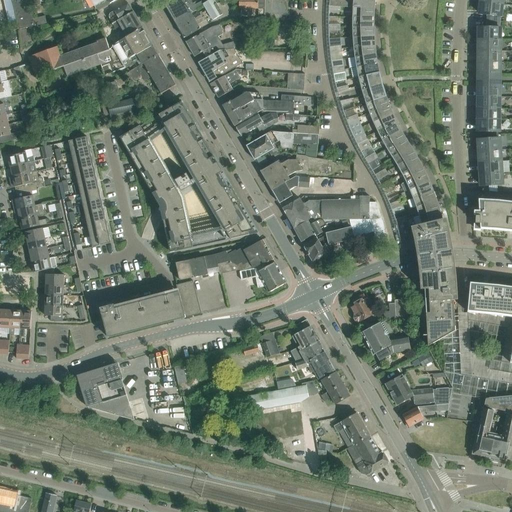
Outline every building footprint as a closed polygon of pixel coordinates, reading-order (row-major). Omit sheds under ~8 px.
[(11,0),(16,21),(18,30),(34,26),(32,19),(30,7),(40,5),(38,0),(11,0)] [(162,0),(173,20),(187,12),(189,14),(190,13),(191,14),(197,10),(197,9),(204,5),(204,4),(202,1),(194,5),(190,0),(162,0)] [(210,0),(204,4),(204,5),(207,9),(216,3),(214,0),(210,0)] [(239,0),(239,7),(241,8),(252,8),(264,9),(265,0),(259,0),(258,0),(239,0)] [(287,11),(286,0),(264,0),(265,0),(264,9),(264,19),(264,21),(292,21),(287,12),(287,11)] [(340,7),(353,8),(375,9),(375,0),(374,0),(373,0),(369,1),(365,1),(363,1),(361,1),(359,1),(354,0),(352,0),(329,0),(329,5),(329,6),(340,7)] [(486,21),(500,22),(499,22),(500,16),(501,16),(502,5),(481,2),(480,13),(480,14),(487,15),(487,21),(486,21)] [(119,20),(133,12),(128,3),(115,11),(114,11),(109,14),(108,17),(110,20),(117,16),(119,20)] [(216,3),(207,9),(213,20),(223,15),(216,3)] [(252,8),(241,8),(241,17),(252,17),(252,8)] [(353,8),(352,17),(374,18),(375,9),(353,8)] [(139,29),(142,28),(133,12),(119,20),(111,24),(116,31),(119,30),(121,32),(123,31),(126,37),(139,29)] [(173,20),(179,30),(202,18),(200,15),(202,13),(201,12),(193,17),(191,14),(190,13),(189,14),(187,12),(173,20)] [(202,18),(179,30),(184,38),(208,24),(202,13),(200,15),(202,18)] [(44,16),(32,19),(34,26),(46,24),(44,16)] [(352,17),(352,27),(374,27),(374,18),(352,17)] [(18,30),(16,21),(8,23),(9,27),(10,31),(18,30)] [(479,28),(479,40),(500,40),(500,28),(499,28),(499,22),(500,22),(486,21),(486,22),(487,22),(487,28),(479,28)] [(206,50),(209,56),(211,56),(220,50),(234,49),(235,48),(234,48),(232,43),(233,42),(222,45),(218,37),(222,34),(220,25),(212,27),(200,34),(186,42),(195,57),(206,50)] [(352,27),(353,38),(375,36),(374,27),(352,27)] [(117,72),(125,69),(122,63),(153,46),(142,28),(139,29),(126,37),(117,42),(109,50),(97,54),(100,65),(101,65),(104,75),(116,71),(117,72)] [(353,38),(353,48),(375,45),(375,36),(353,38)] [(34,76),(63,67),(91,56),(97,54),(109,50),(105,39),(92,43),(93,45),(60,56),(57,47),(28,57),(34,76)] [(479,40),(479,51),(500,51),(500,40),(479,40)] [(353,48),(355,58),(376,54),(375,45),(353,48)] [(139,61),(141,64),(158,55),(153,46),(122,63),(125,69),(126,68),(139,61)] [(211,56),(209,56),(198,63),(209,83),(242,63),(234,49),(220,50),(211,56)] [(479,51),(479,62),(500,62),(500,51),(479,51)] [(66,77),(100,65),(97,54),(91,56),(63,67),(66,77)] [(355,58),(356,67),(378,63),(376,54),(355,58)] [(141,64),(129,72),(134,80),(141,76),(144,81),(151,78),(157,88),(160,93),(161,94),(167,90),(176,85),(172,79),(166,69),(158,55),(141,64)] [(500,62),(479,62),(479,73),(478,73),(478,74),(500,74),(500,62)] [(356,67),(358,77),(380,73),(378,63),(356,67)] [(19,67),(13,69),(17,78),(22,76),(19,67)] [(224,76),(210,84),(219,98),(233,90),(229,84),(239,79),(234,71),(225,76),(224,76)] [(359,79),(362,91),(383,85),(380,73),(358,77),(359,79)] [(304,80),(298,80),(298,82),(288,82),(287,89),(304,90),(304,80)] [(0,99),(5,98),(11,96),(8,81),(1,82),(0,82),(0,99)] [(107,85),(111,98),(120,95),(116,82),(107,85)] [(362,91),(366,104),(387,96),(386,96),(383,86),(383,85),(362,91)] [(478,86),(478,97),(499,97),(499,85),(478,85),(478,86)] [(223,106),(228,114),(241,107),(241,108),(250,102),(255,100),(263,100),(259,94),(246,93),(223,106)] [(228,114),(235,126),(247,119),(247,118),(258,113),(260,118),(266,114),(266,115),(270,113),(277,113),(277,114),(293,114),(294,105),(310,106),(311,97),(294,96),(294,102),(281,101),(263,100),(255,100),(250,102),(241,108),(241,107),(228,114)] [(366,104),(369,113),(390,105),(387,96),(366,104)] [(478,97),(478,108),(499,108),(499,97),(478,97)] [(136,99),(108,105),(110,116),(138,110),(136,99)] [(258,233),(182,101),(120,137),(160,206),(170,253),(231,239),(258,233)] [(369,113),(373,122),(393,114),(390,105),(369,113)] [(478,108),(478,120),(499,120),(499,108),(478,108)] [(247,119),(235,126),(241,137),(257,127),(260,132),(278,122),(278,119),(277,114),(277,113),(270,113),(266,115),(266,114),(260,118),(258,113),(247,118),(247,119)] [(0,115),(0,126),(8,124),(6,114),(0,115)] [(373,122),(377,131),(397,122),(393,114),(373,122)] [(499,120),(478,120),(478,131),(499,132),(499,120)] [(377,131),(382,140),(401,130),(397,122),(377,131)] [(8,124),(0,126),(0,143),(17,140),(15,133),(11,134),(8,124)] [(292,130),(292,133),(294,133),(294,134),(297,134),(318,135),(318,127),(298,125),(297,130),(292,130)] [(382,140),(387,149),(406,138),(401,130),(382,140)] [(294,133),(292,133),(281,132),(273,132),(270,132),(246,146),(254,160),(256,159),(263,155),(274,149),(272,145),(278,142),(280,142),(280,143),(293,144),(294,134),(294,133)] [(365,134),(360,137),(362,142),(368,140),(365,134)] [(68,141),(71,152),(89,148),(87,137),(68,141)] [(362,142),(360,137),(354,139),(356,142),(357,145),(362,142)] [(387,149),(392,158),(411,146),(406,138),(387,149)] [(478,140),(479,151),(500,150),(499,138),(478,140)] [(45,147),(41,147),(43,159),(45,159),(50,158),(49,151),(48,146),(47,146),(45,147)] [(392,158),(397,166),(416,154),(411,146),(392,158)] [(71,152),(73,163),(92,159),(89,148),(71,152)] [(479,151),(480,163),(501,162),(500,150),(479,151)] [(8,157),(10,167),(35,161),(34,157),(27,158),(26,153),(8,157)] [(375,153),(370,156),(373,161),(378,158),(375,153)] [(397,166),(402,174),(421,163),(416,154),(397,166)] [(263,155),(256,159),(260,165),(267,161),(263,155)] [(261,171),(266,181),(291,166),(300,166),(302,165),(310,169),(328,171),(329,161),(310,158),(305,156),(296,156),(296,160),(289,160),(281,164),(279,161),(261,171)] [(373,161),(370,156),(365,159),(366,161),(368,164),(373,161)] [(73,163),(76,173),(94,169),(92,159),(73,163)] [(10,167),(12,177),(13,177),(37,172),(35,161),(10,167)] [(480,163),(480,174),(501,173),(501,162),(480,163)] [(402,174),(406,182),(426,172),(421,163),(402,174)] [(266,181),(272,191),(290,180),(289,177),(296,173),(303,172),(300,166),(291,166),(266,181)] [(76,173),(78,184),(97,180),(94,169),(76,173)] [(385,169),(380,172),(383,177),(388,174),(385,169)] [(17,187),(18,192),(39,188),(45,186),(43,181),(43,178),(41,177),(38,178),(37,172),(13,177),(12,177),(9,177),(11,188),(17,187)] [(383,177),(380,172),(375,175),(377,178),(378,181),(383,177)] [(406,182),(410,190),(430,181),(426,172),(406,182)] [(501,173),(480,174),(481,185),(481,186),(502,185),(501,173)] [(290,180),(272,191),(279,204),(292,196),(289,191),(294,188),(310,189),(311,179),(297,178),(297,177),(290,180)] [(78,184),(80,194),(99,190),(97,180),(78,184)] [(410,190),(413,199),(434,191),(430,181),(410,190)] [(393,184),(388,187),(391,193),(396,190),(393,184)] [(391,193),(388,187),(383,189),(384,192),(385,195),(391,193)] [(12,200),(14,210),(35,205),(33,196),(39,194),(38,189),(39,188),(18,192),(20,198),(12,200)] [(80,194),(83,205),(101,201),(99,190),(80,194)] [(413,199),(416,207),(437,200),(434,191),(413,199)] [(360,201),(360,219),(373,219),(376,231),(374,232),(377,244),(388,242),(382,219),(376,203),(370,202),(370,196),(359,196),(359,201),(360,201)] [(294,228),(308,220),(311,218),(303,205),(300,199),(282,209),(294,228)] [(475,229),(496,230),(500,200),(499,200),(479,199),(479,202),(479,212),(476,212),(475,229)] [(416,207),(419,216),(440,210),(437,200),(416,207)] [(496,230),(511,231),(511,201),(500,200),(496,230)] [(83,205),(85,215),(104,211),(101,201),(83,205)] [(309,202),(303,205),(311,218),(309,219),(320,219),(322,219),(332,219),(349,219),(360,219),(360,201),(359,201),(308,201),(309,202)] [(14,210),(16,220),(37,215),(44,214),(42,204),(35,205),(14,210)] [(419,216),(421,224),(421,225),(441,220),(443,220),(443,219),(440,210),(419,216)] [(85,215),(88,226),(106,222),(104,211),(85,215)] [(37,215),(16,220),(17,221),(20,220),(22,230),(39,226),(39,225),(46,224),(45,219),(38,221),(37,215)] [(433,317),(426,317),(428,346),(441,339),(455,331),(454,300),(458,300),(457,287),(456,274),(455,267),(455,261),(454,255),(453,248),(452,243),(450,235),(449,229),(446,218),(443,219),(443,220),(441,220),(442,223),(443,223),(445,230),(446,237),(424,238),(424,234),(421,225),(421,224),(411,227),(414,237),(415,242),(416,246),(417,254),(418,259),(419,265),(419,267),(419,271),(420,277),(421,290),(425,289),(425,299),(432,298),(433,317)] [(308,220),(294,228),(301,242),(315,234),(316,236),(322,233),(321,229),(326,227),(322,219),(320,219),(309,219),(308,220)] [(351,227),(326,234),(332,245),(354,239),(354,237),(374,232),(376,231),(373,219),(360,219),(349,219),(351,227)] [(441,220),(421,225),(424,234),(424,238),(446,237),(445,230),(443,223),(442,223),(441,220)] [(88,226),(90,236),(108,232),(106,222),(88,226)] [(25,232),(27,242),(45,237),(43,228),(25,232)] [(108,232),(90,236),(92,247),(111,243),(108,232)] [(332,245),(326,234),(326,233),(311,241),(310,239),(302,244),(313,262),(335,249),(332,245)] [(27,242),(29,251),(47,247),(45,237),(27,242)] [(218,268),(219,273),(255,266),(255,267),(262,263),(264,267),(275,262),(263,240),(245,249),(244,247),(236,251),(235,250),(232,252),(231,250),(226,252),(204,257),(175,263),(177,271),(180,281),(208,275),(207,270),(218,268)] [(29,251),(32,261),(49,257),(47,247),(29,251)] [(49,257),(32,261),(34,273),(57,268),(54,256),(49,257)] [(255,266),(219,273),(219,275),(240,270),(240,272),(241,280),(256,278),(258,288),(265,287),(269,293),(286,283),(275,262),(264,267),(262,263),(255,267),(255,266)] [(46,274),(46,285),(64,285),(64,275),(46,274)] [(172,293),(166,294),(115,308),(114,304),(100,308),(108,338),(173,321),(179,319),(184,318),(201,314),(193,281),(176,285),(178,291),(172,293)] [(468,312),(497,315),(499,285),(470,282),(468,312)] [(46,285),(45,295),(63,295),(64,285),(46,285)] [(511,286),(499,285),(497,315),(511,317),(511,286)] [(363,294),(353,300),(355,303),(354,303),(355,306),(351,308),(355,314),(354,318),(355,321),(358,323),(359,322),(375,313),(370,304),(367,299),(366,299),(363,294)] [(42,295),(42,305),(63,305),(63,295),(45,295),(42,295)] [(414,318),(426,317),(433,317),(432,298),(425,299),(426,303),(413,304),(414,318)] [(396,320),(414,318),(413,304),(395,306),(395,301),(395,300),(394,300),(395,304),(396,320)] [(384,320),(396,320),(395,304),(389,304),(390,312),(384,312),(384,320)] [(63,305),(42,305),(45,306),(45,316),(51,316),(51,321),(63,322),(63,305)] [(0,322),(0,327),(10,328),(11,310),(1,310),(0,322)] [(20,329),(21,311),(11,310),(10,328),(10,335),(19,336),(20,329)] [(21,311),(20,329),(20,336),(24,337),(25,329),(31,329),(32,312),(21,311)] [(390,340),(382,326),(380,323),(362,333),(373,355),(376,353),(380,361),(394,353),(411,350),(409,337),(390,340)] [(302,331),(294,335),(295,335),(301,346),(298,348),(300,352),(319,342),(311,326),(302,331)] [(270,342),(263,345),(267,358),(275,355),(270,342)] [(298,348),(290,351),(294,357),(302,355),(304,360),(306,362),(325,352),(319,342),(300,352),(298,348)] [(245,356),(259,352),(257,344),(243,348),(245,356)] [(304,360),(295,363),(297,371),(308,367),(310,371),(313,376),(315,375),(318,380),(326,376),(334,371),(329,360),(325,352),(306,362),(304,360)] [(429,352),(421,356),(426,366),(434,361),(429,352)] [(88,407),(121,417),(134,420),(122,380),(123,380),(118,363),(77,376),(87,407),(88,407)] [(183,366),(174,368),(178,385),(187,383),(183,366)] [(321,381),(328,392),(342,383),(336,372),(321,381)] [(435,403),(435,405),(436,405),(449,404),(452,388),(433,390),(433,389),(411,391),(402,375),(385,384),(397,405),(413,396),(414,405),(430,404),(430,403),(435,403)] [(292,380),(277,383),(278,390),(296,386),(292,380)] [(302,387),(287,389),(247,397),(248,402),(250,412),(256,421),(261,420),(263,431),(301,424),(303,424),(303,423),(300,402),(308,396),(315,395),(312,391),(311,387),(315,385),(314,384),(312,381),(307,383),(302,384),(302,387)] [(342,383),(328,392),(321,396),(325,402),(331,398),(335,404),(350,396),(342,383)] [(511,411),(511,395),(486,398),(484,406),(511,412),(511,411)] [(402,415),(405,421),(407,421),(421,414),(424,412),(436,411),(436,405),(435,405),(416,407),(402,415)] [(481,457),(490,459),(494,436),(487,434),(492,410),(483,408),(479,427),(477,437),(479,437),(475,454),(481,455),(481,457)] [(344,429),(353,445),(370,436),(357,413),(333,426),(337,433),(344,429)] [(424,419),(421,414),(407,421),(405,421),(405,423),(408,428),(409,427),(424,419)] [(495,436),(490,459),(499,461),(499,459),(504,460),(505,455),(507,456),(507,455),(509,444),(511,444),(511,440),(511,414),(509,414),(505,431),(496,429),(495,436)] [(201,424),(210,427),(212,420),(203,417),(201,424)] [(370,436),(353,445),(347,449),(361,474),(366,475),(366,476),(370,473),(371,474),(389,463),(383,452),(380,453),(370,436)] [(326,453),(318,453),(319,459),(320,463),(326,462),(326,453)] [(0,486),(0,511),(28,511),(32,499),(17,495),(18,491),(0,486)] [(44,502),(43,503),(41,511),(52,511),(57,495),(46,493),(45,497),(44,502)] [(89,511),(91,504),(76,500),(73,511),(74,511),(89,511)]
